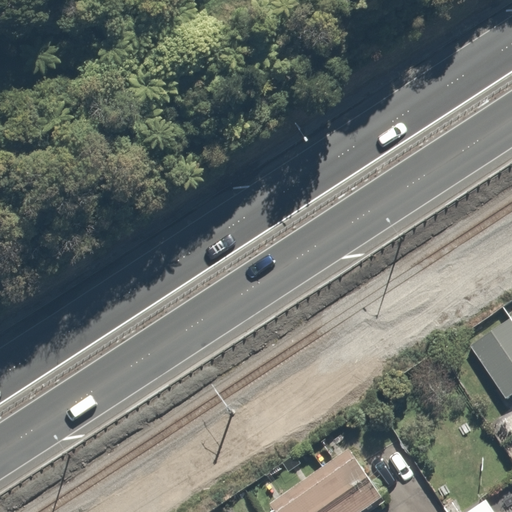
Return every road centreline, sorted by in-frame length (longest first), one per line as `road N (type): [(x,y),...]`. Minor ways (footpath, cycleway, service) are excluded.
road 1 (trunk): [(0,376),(511,41)]
road 2 (trunk): [(511,121),(0,451)]
